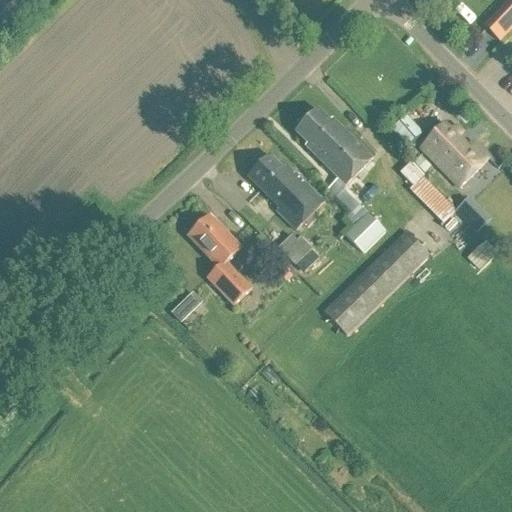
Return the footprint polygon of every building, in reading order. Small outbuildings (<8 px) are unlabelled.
[(306,148),(339,181),(328,191),(351,215),(359,207),(343,192),(376,160),(348,131),(344,134),(333,120),(331,123),(320,112),(298,133),(309,145),(306,148)] [(390,131),(408,151),(424,137),(406,117),(390,131)] [(461,139),(466,134),(457,125),(451,132),(446,128),(423,150),(461,188),(491,159),(474,142),(469,147),(461,139)] [(285,169),(273,156),(252,177),(283,209),(277,212),(296,232),(325,204),(288,166),(285,169)] [(468,202),(455,216),(464,225),(477,211),(468,202)] [(368,216),(345,238),(363,257),(386,235),(368,216)] [(243,251),(212,218),(191,238),(220,269),(209,278),(236,307),(254,290),(230,264),(243,251)] [(345,338),(428,258),(406,235),(323,315),(345,338)] [(292,238),(278,251),(296,269),(313,253),(301,241),(298,244),(292,238)] [(484,246),(467,262),(478,273),(494,258),(484,246)] [(279,267),(273,273),(285,285),(292,279),(279,267)] [(179,313),(172,320),(182,330),(189,323),(179,313)]
